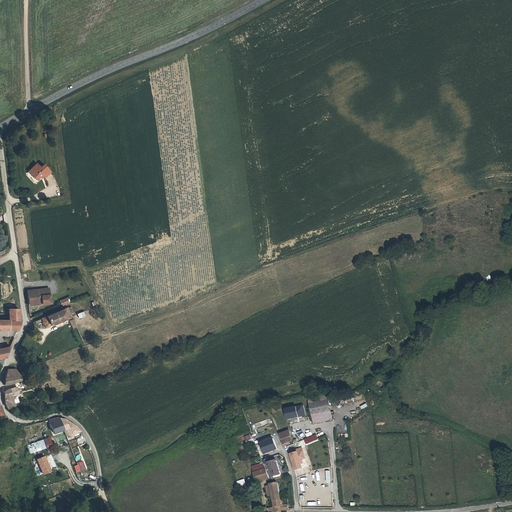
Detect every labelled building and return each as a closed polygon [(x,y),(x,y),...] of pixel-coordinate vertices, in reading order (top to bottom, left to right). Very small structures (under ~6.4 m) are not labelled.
[(37,166),(30,172),(32,174),(30,175),(34,180),(37,177),(39,175),(41,177),(42,178),(48,173),(43,167),(40,170),(37,166)] [(29,288),(30,295),(32,295),(33,301),(43,300),(43,301),(52,300),(50,285),(29,288)] [(66,306),(45,315),(49,323),(70,314),(66,306)] [(0,329),(16,330),(20,320),(18,320),(18,308),(7,308),(7,320),(0,320),(0,329)] [(84,311),(77,314),(79,319),(86,315),(84,311)] [(0,359),(6,357),(13,340),(9,338),(7,344),(6,344),(5,345),(5,348),(0,348),(0,359)] [(5,377),(4,385),(21,381),(20,376),(15,376),(15,369),(8,370),(5,377)] [(36,398),(35,392),(30,393),(30,390),(24,392),(26,401),(36,398)] [(323,411),(325,420),(325,421),(334,419),(329,397),(326,396),(313,399),(315,413),(323,411)] [(305,402),(298,404),(291,406),(293,416),(307,412),(305,402)] [(280,434),(289,430),(286,418),(289,417),(287,409),(274,416),(280,434)] [(323,411),(315,413),(317,422),(325,420),(323,411)] [(60,419),(49,420),(54,434),(67,430),(70,436),(74,435),(75,437),(83,435),(76,427),(69,422),(67,421),(65,420),(63,419),(61,419),(60,419)] [(256,442),(271,434),(269,430),(254,438),(256,442)] [(289,430),(280,434),(283,444),(292,440),(291,437),(292,436),(289,430)] [(256,442),(258,447),(262,446),(274,440),(271,434),(256,442)] [(249,447),(254,444),(251,437),(246,439),(249,447)] [(43,440),(46,450),(53,448),(50,438),(43,440)] [(262,446),(266,455),(278,449),(274,440),(262,446)] [(313,444),(314,444),(313,440),(309,441),(310,444),(297,447),(298,451),(292,453),(296,469),(304,467),(305,455),(309,454),(310,448),(313,447),(313,444)] [(313,447),(310,448),(309,454),(305,455),(304,467),(307,466),(307,467),(314,464),(313,447)] [(274,468),(276,477),(284,475),(280,461),(269,464),(271,469),(274,468)] [(80,471),(86,469),(83,462),(77,464),(80,471)] [(268,471),(258,474),(260,482),(272,479),(268,471)] [(280,511),(281,511),(294,509),(292,505),(286,507),(280,484),(274,486),(277,498),(279,506),(279,507),(280,511)]
